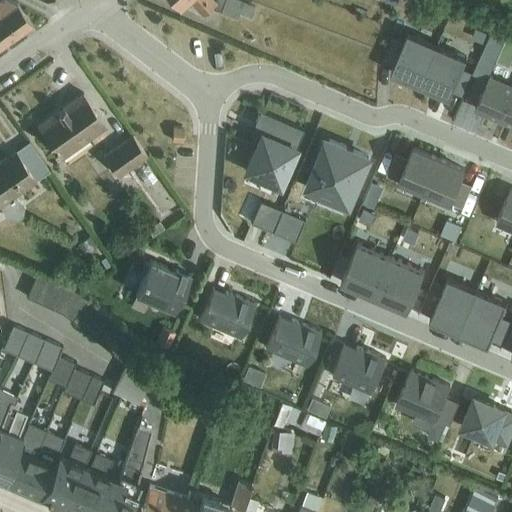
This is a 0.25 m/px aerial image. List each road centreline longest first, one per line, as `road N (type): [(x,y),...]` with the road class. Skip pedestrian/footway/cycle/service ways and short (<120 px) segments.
road 1 (residential): [(208,92),(203,215),(217,242),(511,370)]
road 2 (residential): [(511,161),(403,114),(372,116),(279,75),(243,74)]
road 3 (residential): [(91,3),(208,92)]
